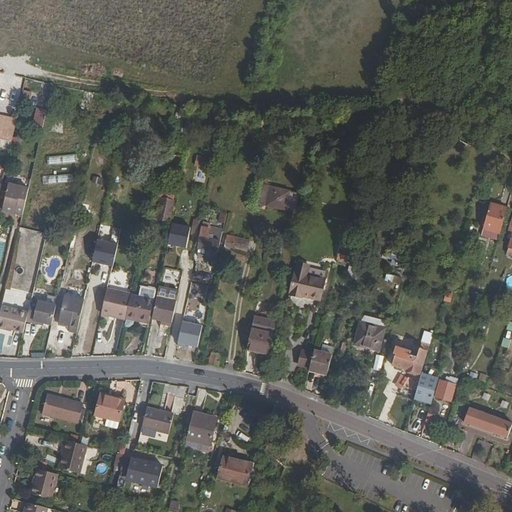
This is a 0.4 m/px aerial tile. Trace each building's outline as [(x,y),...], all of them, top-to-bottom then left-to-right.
[(35,125),(46,127),(48,114),(37,112),(35,125)] [(12,133),(16,117),(0,113),(0,143),(9,145),(10,143),(12,133)] [(19,135),(12,133),(10,143),(16,144),(19,135)] [(51,164),(80,163),(80,155),(50,156),(51,164)] [(45,175),(45,184),(76,183),(75,175),(45,175)] [(22,211),(28,185),(8,180),(2,206),(22,211)] [(270,184),(266,202),(294,209),(298,191),(270,184)] [(156,196),(155,204),(159,205),(157,212),(158,214),(168,218),(172,200),(156,196)] [(507,206),(490,201),(483,226),(499,231),(507,206)] [(159,205),(155,204),(152,216),(167,220),(168,218),(158,214),(157,212),(159,205)] [(200,233),(207,235),(208,231),(210,223),(203,221),(200,233)] [(94,262),(121,267),(125,245),(120,244),(122,229),(103,225),(101,237),(99,237),(94,262)] [(244,236),(227,232),(224,242),(242,247),(244,236)] [(207,235),(200,233),(197,245),(217,249),(219,238),(207,235)] [(341,251),(340,261),(352,263),(353,253),(341,251)] [(390,266),(400,266),(400,253),(390,253),(390,266)] [(308,266),(296,263),(289,291),(318,298),(323,277),(306,273),(308,266)] [(385,274),(384,281),(398,284),(400,276),(385,274)] [(142,283),(140,292),(154,296),(156,287),(142,283)] [(178,287),(159,283),(152,315),(161,316),(172,319),(178,287)] [(107,288),(101,312),(110,314),(110,312),(126,315),(126,313),(131,293),(107,288)] [(131,293),(126,313),(135,315),(136,316),(136,313),(150,316),(154,296),(140,292),(132,290),(131,293)] [(76,329),(83,298),(64,293),(58,319),(69,322),(69,324),(68,328),(76,329)] [(56,302),(31,296),(27,309),(25,317),(36,320),(37,317),(43,319),(51,321),(56,302)] [(27,309),(0,303),(0,304),(0,325),(4,326),(5,324),(23,329),(25,317),(27,309)] [(135,315),(126,313),(126,315),(124,321),(130,323),(133,320),(135,315)] [(384,326),(360,320),(355,342),(378,348),(384,326)] [(273,332),(250,327),(246,345),(269,351),(273,332)] [(427,347),(429,342),(413,338),(411,343),(427,347)] [(509,348),(510,340),(502,338),(500,347),(509,348)] [(419,371),(424,351),(418,349),(417,352),(393,345),(391,352),(394,353),(391,363),(419,371)] [(331,353),(313,348),(308,368),(326,372),(331,353)] [(209,362),(218,364),(220,351),(211,349),(209,362)] [(451,359),(444,356),(441,364),(449,367),(451,359)] [(437,377),(420,371),(418,377),(414,394),(431,399),(437,377)] [(477,382),(486,383),(488,375),(480,373),(477,382)] [(418,377),(406,374),(397,394),(412,398),(414,394),(418,377)] [(450,399),(455,382),(439,377),(434,395),(450,399)] [(106,396),(102,394),(97,414),(120,420),(125,400),(112,397),(111,400),(106,398),(106,396)] [(49,395),(44,413),(80,423),(85,403),(63,397),(63,399),(49,395)] [(173,408),(147,402),(142,422),(168,428),(173,408)] [(507,435),(511,420),(468,404),(463,419),(507,435)] [(215,413),(193,408),(186,436),(208,441),(215,413)] [(437,415),(427,412),(422,427),(432,430),(437,415)] [(87,445),(65,439),(62,450),(63,451),(66,452),(62,469),(79,473),(87,445)] [(225,453),(222,474),(251,478),(253,465),(250,464),(251,457),(225,453)] [(162,465),(131,457),(125,480),(157,488),(162,465)] [(58,474),(39,469),(32,494),(52,499),(58,474)] [(170,498),(169,506),(177,508),(178,500),(170,498)] [(47,511),(49,507),(30,502),(27,511),(47,511)]
